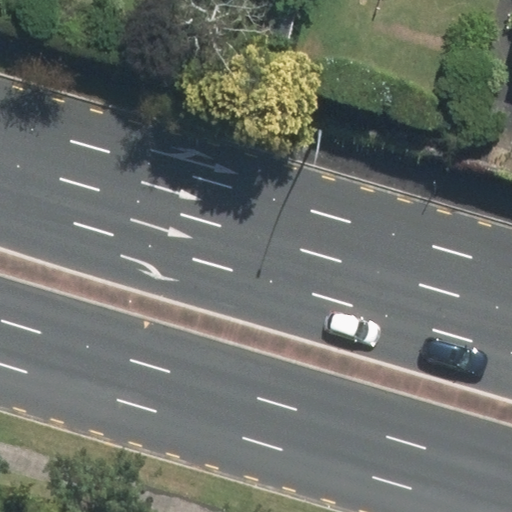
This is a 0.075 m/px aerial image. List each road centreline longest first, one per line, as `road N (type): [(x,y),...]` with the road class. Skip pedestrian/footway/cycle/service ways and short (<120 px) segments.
road 1 (primary): [(511,495),(0,334)]
road 2 (primary): [(0,163),(511,313)]
